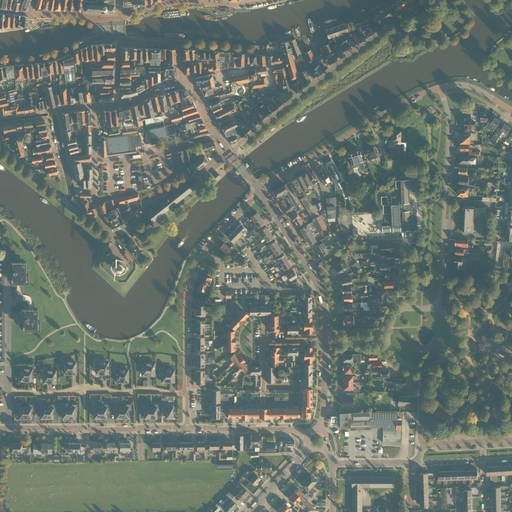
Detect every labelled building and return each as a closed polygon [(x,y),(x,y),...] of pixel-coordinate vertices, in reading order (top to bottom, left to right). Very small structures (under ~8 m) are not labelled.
[(20,0),(18,10),(25,11),(27,10),(30,0),(20,0)] [(41,9),(43,0),(37,0),(34,9),(41,9)] [(68,0),(67,10),(74,10),(75,0),(68,0)] [(77,0),(76,10),(83,11),(84,3),(84,0),(77,0)] [(400,0),(399,0),(396,3),(401,10),(406,6),(400,0)] [(97,3),(84,3),(83,11),(85,11),(100,11),(108,12),(114,12),(115,4),(97,3)] [(401,10),(396,3),(391,6),(396,13),(401,10)] [(390,6),(385,10),(390,17),(391,17),(394,15),(395,14),(390,6)] [(389,18),(390,17),(385,10),(380,14),(385,21),(385,20),(386,21),(389,19),(389,18)] [(385,21),(380,14),(374,17),(380,25),(380,24),(381,24),(384,22),(385,21)] [(360,26),(359,25),(358,25),(357,25),(356,26),(356,27),(356,28),(357,29),(354,31),(356,35),(359,32),(363,37),(364,37),(366,35),(367,34),(366,33),(368,32),(368,33),(368,32),(370,31),(368,29),(368,28),(368,27),(369,27),(370,26),(369,25),(366,21),(360,26)] [(45,22),(29,28),(30,32),(46,26),(45,22)] [(345,23),(335,27),(325,30),(328,38),(338,35),(348,32),(345,23)] [(292,52),(291,52),(292,57),(301,54),(294,39),(288,41),(292,52)] [(340,45),(345,51),(348,49),(347,49),(351,46),(346,40),(340,45)] [(281,43),(283,54),(291,52),(292,52),(288,41),(285,42),(281,43)] [(329,44),(323,46),(327,52),(332,50),(331,47),(329,44)] [(334,47),(340,55),(344,51),(339,45),(334,47)] [(333,53),(336,58),(340,55),(334,47),(333,47),(333,46),(331,47),(332,50),(334,53),(333,53)] [(122,50),(122,55),(121,59),(128,59),(128,57),(130,57),(130,55),(130,48),(129,48),(122,48),(122,50)] [(154,72),(154,73),(160,73),(160,71),(161,71),(162,71),(162,68),(161,68),(160,68),(160,49),(149,49),(149,54),(149,56),(149,61),(149,72),(154,72)] [(168,63),(168,67),(171,66),(172,66),(172,64),(176,64),(175,49),(168,49),(168,56),(168,63)] [(81,61),(80,61),(79,61),(78,50),(73,52),(74,64),(78,64),(78,68),(82,67),(81,61)] [(308,61),(315,57),(313,52),(311,53),(310,50),(304,53),(308,61)] [(285,61),(287,67),(290,80),(295,79),(299,78),(297,73),(292,57),(291,52),(283,54),(285,60),(285,61)] [(63,67),(66,83),(75,82),(72,53),(62,58),(64,67),(63,67)] [(331,63),(336,58),(333,53),(329,56),(328,55),(325,58),(328,66),(329,65),(330,65),(331,64),(331,63)] [(328,67),(322,54),(319,56),(321,59),(317,62),(318,62),(319,64),(324,71),(328,67)] [(100,67),(114,68),(115,61),(104,61),(104,59),(103,59),(103,55),(100,56),(100,60),(100,61),(100,64),(100,67)] [(256,55),(250,55),(250,66),(253,66),(253,64),(256,64),(256,66),(259,66),(259,55),(256,55)] [(274,58),(274,63),(275,63),(275,64),(284,63),(282,56),(279,57),(280,58),(274,58)] [(211,62),(212,65),(213,71),(220,70),(219,62),(219,58),(214,58),(214,60),(214,62),(211,62)] [(324,71),(319,64),(318,62),(316,63),(318,65),(312,71),(317,76),(324,71)] [(90,68),(90,76),(114,76),(114,75),(114,68),(100,67),(100,64),(95,64),(93,64),(93,68),(90,68)] [(13,66),(4,66),(5,74),(7,85),(11,84),(10,77),(14,77),(13,66)] [(171,68),(171,66),(168,67),(168,78),(170,78),(175,77),(174,76),(177,76),(176,72),(175,72),(175,69),(176,69),(176,66),(173,66),(173,68),(171,68)] [(280,74),(280,73),(282,73),(282,72),(285,71),(284,66),(276,67),(277,72),(278,72),(279,74),(280,74)] [(298,72),(297,73),(299,78),(301,77),(305,86),(311,81),(309,77),(306,71),(307,71),(306,67),(304,67),(305,70),(299,73),(298,72)] [(266,68),(257,69),(258,80),(261,80),(261,79),(260,77),(266,76),(265,73),(267,73),(266,68)] [(247,70),(249,80),(257,79),(255,69),(247,70)] [(280,73),(280,74),(279,74),(281,80),(281,81),(287,79),(285,71),(282,72),(282,73),(280,73)] [(142,84),(144,84),(145,89),(148,87),(149,86),(149,83),(148,83),(148,80),(144,79),(143,72),(140,72),(139,72),(139,73),(139,76),(139,79),(142,79),(142,84)] [(202,76),(195,77),(197,84),(213,80),(214,83),(217,83),(216,80),(215,78),(213,78),(212,74),(202,76)] [(82,84),(85,83),(89,83),(90,83),(90,86),(95,85),(94,83),(101,83),(105,83),(113,83),(113,82),(114,78),(112,78),(112,76),(113,76),(114,76),(90,76),(82,77),(82,84)] [(301,89),(305,86),(301,77),(299,78),(295,79),(297,82),(301,89)] [(137,94),(136,88),(136,87),(136,85),(139,84),(142,84),(142,79),(139,79),(133,80),(132,82),(133,84),(133,87),(130,88),(130,89),(131,96),(133,95),(137,94)] [(213,80),(197,84),(198,85),(202,91),(215,87),(214,83),(213,80)] [(293,88),(296,93),(301,89),(297,82),(292,85),(293,88)] [(136,88),(137,94),(145,89),(144,84),(142,84),(139,84),(136,85),(136,87),(136,88)] [(46,91),(50,107),(55,106),(51,89),(51,86),(45,87),(45,86),(43,86),(43,90),(43,92),(46,91)] [(204,96),(216,91),(220,90),(219,86),(215,87),(202,91),(204,96)] [(62,104),(67,104),(66,95),(66,88),(59,89),(62,104)] [(186,104),(183,97),(189,95),(185,88),(179,90),(178,90),(180,101),(181,106),(186,104)] [(42,92),(42,98),(43,102),(44,109),(50,107),(46,91),(43,92),(43,90),(42,90),(42,92)] [(174,103),(180,101),(178,90),(172,92),(174,103)] [(284,91),(281,94),(286,101),(292,96),(290,90),(285,91),(284,91)] [(224,92),(219,94),(218,95),(219,96),(218,96),(216,91),(204,96),(207,101),(219,98),(218,97),(220,96),(220,97),(225,95),(224,92)] [(10,105),(4,106),(6,112),(14,111),(14,114),(18,114),(18,113),(25,113),(24,107),(22,107),(21,104),(21,103),(20,99),(15,100),(14,94),(13,92),(8,93),(8,99),(9,103),(10,105)] [(165,94),(168,111),(174,109),(173,106),(171,107),(170,104),(173,103),(171,92),(165,93),(165,94)] [(269,100),(271,103),(276,108),(280,105),(276,99),(277,98),(276,94),(275,92),(272,94),(273,97),(269,100)] [(74,103),(75,102),(74,94),(67,95),(68,104),(72,103),(74,103)] [(165,115),(164,111),(167,110),(167,111),(168,111),(165,94),(158,95),(161,111),(161,112),(162,116),(165,115)] [(277,98),(276,99),(280,105),(286,101),(281,94),(277,98)] [(132,122),(132,125),(163,118),(162,116),(161,112),(161,111),(158,95),(151,97),(151,98),(150,98),(145,101),(144,102),(139,104),(138,104),(137,105),(131,106),(131,110),(130,110),(131,115),(132,122)] [(192,102),(189,95),(183,97),(186,104),(192,102)] [(28,102),(21,104),(22,107),(24,107),(25,113),(33,111),(32,105),(33,105),(33,102),(32,97),(28,98),(28,102)] [(263,113),(261,114),(263,117),(264,118),(270,113),(263,104),(262,101),(260,97),(258,98),(259,102),(261,106),(259,107),(263,113)] [(221,101),(220,98),(208,102),(211,108),(222,103),(223,105),(225,104),(224,102),(226,102),(225,99),(222,101),(221,101)] [(271,103),(268,105),(266,102),(265,103),(264,101),(262,101),(263,104),(270,113),(276,108),(271,103)] [(182,111),(183,113),(195,108),(192,102),(186,104),(181,106),(182,111)] [(264,118),(263,117),(261,114),(258,107),(256,102),(253,103),(257,111),(258,111),(258,112),(256,114),(260,121),(264,118)] [(223,106),(223,105),(222,103),(211,108),(214,114),(222,110),(221,107),(223,106)] [(225,109),(214,115),(217,120),(227,115),(227,114),(231,112),(232,113),(237,110),(234,105),(225,109)] [(132,122),(130,107),(117,110),(118,122),(123,122),(125,122),(125,123),(132,122)] [(173,121),(181,119),(182,119),(182,118),(183,118),(181,113),(183,113),(182,111),(177,112),(176,108),(174,109),(168,111),(172,122),(173,121)] [(195,108),(183,113),(181,113),(183,118),(198,113),(195,108)] [(255,125),(260,121),(256,114),(252,116),(251,113),(250,113),(248,110),(247,111),(248,115),(250,118),(251,117),(255,125)] [(68,113),(61,113),(63,129),(70,128),(68,113)] [(481,122),(488,123),(490,120),(487,120),(488,113),(481,113),(481,122)] [(189,122),(189,123),(202,119),(199,114),(198,114),(182,119),(181,119),(173,121),(175,126),(189,122)] [(228,115),(218,121),(221,126),(230,121),(229,117),(230,117),(232,116),(231,114),(228,115)] [(488,123),(486,126),(487,126),(494,130),(496,127),(496,126),(500,121),(494,117),(493,120),(491,118),(490,120),(488,123)] [(221,127),(224,132),(237,126),(236,124),(237,124),(236,122),(240,121),(238,118),(234,120),(234,121),(221,127)] [(186,129),(190,128),(193,128),(204,124),(202,119),(189,123),(185,124),(185,126),(179,128),(180,131),(186,129)] [(245,124),(248,130),(254,126),(251,120),(246,122),(245,120),(244,120),(243,120),(244,123),(245,124)] [(475,121),(473,121),(472,121),(471,121),(465,121),(465,127),(464,127),(464,130),(475,131),(475,132),(480,132),(480,130),(475,130),(475,128),(474,128),(475,121)] [(23,131),(22,123),(15,124),(17,133),(23,131)] [(173,124),(164,126),(165,130),(166,135),(169,135),(169,132),(175,131),(174,128),(173,124)] [(491,140),(490,140),(495,143),(496,143),(495,143),(496,141),(497,141),(499,137),(498,137),(502,130),(507,133),(510,128),(505,124),(503,126),(501,125),(498,129),(491,140)] [(4,133),(15,131),(14,125),(3,127),(4,133)] [(237,133),(242,130),(241,126),(240,125),(237,126),(224,132),(227,138),(237,133)] [(164,126),(146,129),(146,130),(147,133),(149,143),(150,144),(151,144),(162,142),(162,143),(163,145),(164,146),(171,144),(176,143),(176,142),(175,139),(174,137),(174,134),(169,135),(166,135),(165,130),(164,126)] [(193,128),(190,128),(186,129),(189,140),(191,139),(210,134),(207,129),(199,131),(194,132),(193,128)] [(186,129),(180,131),(180,132),(181,132),(183,141),(189,140),(186,129)] [(64,132),(71,155),(79,153),(75,138),(72,139),(70,131),(64,132)] [(388,146),(385,147),(388,154),(391,153),(389,146),(395,146),(396,143),(400,143),(401,131),(394,131),(393,140),(388,140),(388,146)] [(133,134),(105,138),(107,156),(111,156),(130,153),(136,152),(136,151),(135,145),(139,144),(139,146),(141,145),(139,134),(139,133),(133,134)] [(476,136),(476,133),(471,133),(471,136),(461,135),(461,139),(460,139),(460,142),(461,142),(461,143),(470,143),(470,139),(475,140),(475,136),(476,136)] [(234,135),(227,138),(230,144),(238,140),(237,139),(241,137),(240,135),(238,136),(235,138),(234,135)] [(35,141),(37,148),(38,147),(42,146),(44,146),(51,144),(49,138),(42,140),(35,141)] [(200,145),(202,151),(216,147),(213,141),(212,142),(207,143),(200,145)] [(477,155),(480,155),(481,151),(476,151),(476,146),(470,146),(470,145),(461,145),(461,147),(460,148),(460,149),(461,150),(460,151),(470,151),(470,155),(477,155)] [(369,159),(370,161),(376,159),(377,162),(381,161),(379,156),(378,154),(381,153),(380,148),(377,149),(376,146),(371,148),(372,149),(366,151),(366,152),(366,153),(366,155),(367,155),(368,159),(369,159)] [(25,151),(17,152),(18,157),(28,156),(27,151),(27,150),(27,148),(24,148),(25,151)] [(189,148),(177,152),(176,155),(177,160),(180,161),(181,166),(193,163),(189,148)] [(359,166),(361,170),(364,169),(365,168),(363,161),(361,156),(362,156),(360,151),(359,152),(359,151),(356,152),(356,153),(349,155),(349,156),(350,158),(351,161),(351,162),(352,164),(353,168),(359,166)] [(42,162),(43,162),(55,160),(53,153),(41,155),(42,162)] [(41,162),(42,162),(41,155),(37,156),(37,157),(31,158),(31,159),(30,159),(31,162),(32,163),(41,162)] [(192,175),(207,162),(204,155),(199,159),(194,163),(187,168),(192,175)] [(464,157),(460,157),(460,159),(460,160),(459,162),(460,162),(460,163),(479,163),(480,156),(464,155),(464,157)] [(45,165),(46,168),(47,168),(56,166),(55,161),(55,160),(43,162),(42,162),(41,162),(41,166),(45,165)] [(84,177),(80,162),(73,164),(77,179),(84,177)] [(331,175),(330,176),(334,184),(335,189),(334,184),(341,181),(337,172),(333,164),(332,164),(328,166),(328,167),(327,167),(331,175)] [(47,169),(47,168),(46,168),(41,169),(42,172),(47,171),(48,176),(51,176),(58,174),(56,167),(47,169)] [(323,169),(322,169),(320,169),(320,170),(318,172),(320,176),(321,180),(322,180),(324,184),(327,183),(330,181),(323,169)] [(312,170),(311,170),(309,171),(309,172),(307,173),(312,184),(318,181),(312,170)] [(305,173),(300,176),(306,188),(307,188),(308,190),(313,188),(305,173)] [(302,190),(306,188),(300,176),(296,178),(302,190)] [(87,179),(81,179),(81,187),(91,187),(91,177),(87,177),(87,179)] [(162,198),(163,198),(143,214),(145,216),(145,217),(150,223),(156,219),(166,210),(179,200),(189,192),(195,188),(187,178),(168,194),(167,193),(162,198)] [(295,194),(298,199),(305,195),(303,192),(301,189),(295,178),(288,182),(295,194)] [(387,196),(381,196),(382,205),(383,205),(383,214),(389,213),(390,216),(384,216),(382,216),(382,222),(385,222),(385,225),(382,225),(383,233),(391,233),(391,232),(393,232),(393,233),(401,232),(401,227),(403,227),(403,231),(411,230),(415,230),(418,230),(417,211),(415,211),(412,211),(413,210),(413,209),(413,204),(412,203),(410,203),(409,180),(396,180),(397,196),(391,196),(391,199),(388,199),(387,196)] [(289,215),(289,216),(296,211),(300,208),(298,204),(294,198),(285,184),(273,191),(278,201),(279,200),(284,198),(286,202),(288,201),(288,202),(289,202),(294,210),(293,210),(293,213),(289,215)] [(472,192),(472,188),(461,187),(461,188),(457,188),(457,195),(467,195),(467,191),(472,192)] [(286,202),(284,198),(279,200),(286,213),(291,211),(293,210),(294,210),(289,202),(288,202),(288,201),(286,202)] [(327,218),(334,218),(334,213),(335,212),(334,206),(333,206),(333,198),(325,198),(326,200),(326,203),(327,218)] [(111,205),(114,204),(113,200),(104,202),(98,204),(100,210),(106,209),(106,207),(105,205),(111,203),(111,205)] [(93,216),(97,215),(95,208),(91,210),(87,202),(85,203),(84,201),(80,202),(81,204),(83,210),(91,217),(93,216)] [(131,208),(132,210),(137,216),(142,213),(136,206),(135,205),(131,208)] [(486,216),(486,208),(484,207),(483,208),(475,208),(475,207),(464,206),(462,232),(474,233),(475,215),(486,216)] [(108,213),(108,212),(111,210),(110,208),(108,208),(108,207),(106,207),(106,209),(100,210),(102,215),(107,214),(108,213)] [(125,211),(127,213),(132,220),(137,216),(132,210),(131,208),(130,207),(125,211)] [(107,222),(108,222),(109,221),(117,217),(119,216),(117,213),(116,208),(113,210),(111,210),(108,212),(108,213),(107,214),(102,216),(107,222)] [(315,209),(309,213),(313,219),(312,219),(313,222),(316,227),(318,231),(326,227),(323,222),(327,220),(326,211),(319,215),(315,209)] [(300,217),(296,211),(289,216),(292,221),(293,220),(293,221),(300,217)] [(128,224),(132,220),(127,213),(123,216),(123,215),(122,216),(128,224)] [(252,219),(254,222),(260,218),(259,217),(259,216),(259,215),(258,215),(257,213),(250,217),(248,218),(250,221),(252,219)] [(119,221),(116,223),(119,229),(125,226),(127,224),(123,219),(123,220),(121,216),(118,218),(119,221)] [(117,217),(109,221),(108,222),(108,223),(113,232),(119,229),(116,223),(119,221),(118,218),(117,217)] [(300,217),(293,221),(297,227),(305,222),(304,219),(302,220),(300,217)] [(261,219),(260,218),(254,222),(255,225),(253,226),(255,229),(263,223),(262,221),(262,220),(261,219)] [(301,231),(302,234),(310,230),(310,231),(310,230),(316,227),(313,222),(310,223),(307,225),(300,229),(301,231)] [(241,224),(236,229),(242,234),(246,229),(241,224)] [(261,238),(263,236),(269,232),(269,231),(269,230),(268,229),(267,229),(266,227),(257,232),(261,238)] [(236,229),(232,233),(237,238),(242,234),(236,229)] [(310,230),(302,234),(304,238),(305,238),(306,239),(315,234),(313,232),(312,233),(310,230),(310,231),(310,230)] [(269,232),(263,236),(261,238),(259,239),(261,242),(256,245),(259,249),(268,243),(267,241),(273,237),(271,235),(271,234),(271,233),(270,233),(269,232)] [(233,243),(235,240),(237,242),(237,243),(240,247),(239,248),(243,252),(247,248),(246,246),(243,244),(237,238),(232,233),(228,237),(233,243)] [(316,236),(315,234),(306,239),(309,245),(316,241),(314,237),(316,236)] [(315,247),(318,252),(326,247),(324,243),(326,242),(324,239),(316,243),(317,246),(315,247)] [(136,251),(139,248),(132,240),(127,244),(133,252),(135,250),(136,251)] [(343,245),(339,240),(334,243),(337,249),(343,245)] [(270,248),(272,250),(278,246),(278,245),(278,244),(277,243),(276,243),(275,241),(266,246),(267,247),(266,247),(267,249),(267,248),(268,249),(270,248)] [(229,252),(233,248),(229,244),(227,246),(223,243),(219,247),(225,253),(227,251),(229,252)] [(391,250),(394,249),(395,249),(395,245),(394,245),(394,244),(380,245),(380,253),(386,253),(386,250),(391,250)] [(329,245),(326,247),(318,252),(320,257),(330,252),(328,249),(330,248),(329,245)] [(266,264),(267,263),(271,261),(270,259),(282,251),(280,249),(280,248),(280,247),(279,247),(278,246),(272,250),(274,253),(271,254),(272,255),(264,260),(266,264)] [(133,260),(125,250),(124,251),(125,253),(123,254),(128,261),(130,259),(131,261),(133,260)] [(232,256),(235,259),(240,254),(237,250),(232,256)] [(279,262),(281,264),(287,260),(287,259),(287,258),(286,257),(285,257),(284,255),(275,260),(276,261),(275,261),(276,262),(277,263),(279,262)] [(454,263),(455,263),(455,268),(457,268),(456,271),(465,272),(466,266),(461,266),(461,264),(465,264),(466,258),(466,257),(454,256),(454,263)] [(345,263),(348,261),(346,258),(343,259),(340,261),(337,263),(338,263),(335,265),(337,267),(335,268),(334,269),(338,274),(339,273),(348,267),(345,263)] [(287,260),(281,264),(283,267),(280,269),(283,273),(288,271),(286,268),(291,266),(289,264),(289,263),(289,262),(288,261),(287,260)] [(122,262),(121,262),(118,261),(117,261),(115,263),(114,263),(114,264),(113,267),(113,268),(115,270),(115,271),(116,271),(119,272),(120,272),(122,270),(123,270),(123,269),(124,266),(124,265),(122,263),(122,262)] [(356,261),(350,265),(354,270),(361,268),(356,261)] [(11,283),(28,283),(28,275),(26,275),(26,262),(8,262),(8,271),(11,271),(11,283)] [(290,281),(297,277),(293,271),(289,273),(289,272),(286,274),(284,275),(281,277),(283,280),(288,278),(290,281)] [(209,288),(211,278),(204,277),(203,281),(204,281),(204,283),(200,282),(199,287),(198,287),(198,289),(199,289),(198,290),(204,292),(205,287),(209,288)] [(351,282),(358,281),(358,278),(350,280),(350,277),(340,279),(340,280),(340,283),(341,283),(342,286),(351,283),(351,282)] [(373,297),(373,295),(368,296),(368,300),(377,299),(377,303),(386,303),(386,302),(386,300),(386,299),(385,297),(373,297)] [(196,307),(196,309),(210,310),(210,308),(205,308),(205,303),(205,301),(199,301),(199,303),(196,303),(196,304),(195,306),(196,307)] [(369,314),(379,314),(378,313),(379,312),(379,311),(378,310),(378,309),(378,306),(374,306),(369,307),(369,306),(367,306),(367,302),(360,302),(360,307),(363,307),(363,309),(364,309),(364,311),(369,310),(369,314)] [(237,309),(236,310),(245,319),(248,315),(243,310),(241,312),(237,309)] [(38,322),(38,310),(20,310),(20,318),(23,318),(23,330),(40,330),(40,322),(38,322)] [(238,315),(236,317),(242,323),(245,319),(236,310),(234,311),(238,315)] [(356,318),(360,318),(360,312),(353,313),(353,315),(343,316),(343,320),(342,321),(342,323),(343,324),(343,325),(353,324),(353,317),(355,316),(356,318)] [(238,327),(242,323),(236,317),(234,319),(230,316),(229,317),(238,326),(238,327)] [(238,326),(229,317),(227,319),(231,322),(229,324),(235,330),(238,326)] [(228,363),(229,365),(238,355),(235,352),(229,358),(231,360),(228,363)] [(352,362),(352,360),(352,359),(357,358),(357,362),(360,362),(360,354),(343,355),(343,356),(343,358),(343,362),(352,362)] [(234,363),(236,365),(242,359),(239,355),(238,355),(229,365),(231,366),(234,363)] [(246,362),(242,359),(236,365),(238,367),(235,370),(236,372),(245,363),(246,362)] [(370,365),(373,365),(373,367),(381,367),(382,366),(382,364),(381,363),(380,361),(373,362),(369,362),(369,361),(367,361),(368,370),(370,370),(370,365)] [(64,374),(68,374),(72,374),(76,374),(76,362),(64,362),(64,374)] [(96,374),(100,374),(104,374),(108,374),(108,362),(96,362),(96,374)] [(249,366),(245,363),(236,372),(238,373),(241,370),(243,372),(249,366)] [(351,374),(351,365),(353,365),(353,363),(347,363),(347,365),(343,365),(343,370),(343,374),(351,374)] [(146,376),(150,376),(154,376),(154,364),(142,364),(142,376),(146,376)] [(32,381),(32,369),(21,369),(21,381),(24,381),(29,381),(32,381)] [(128,382),(128,370),(116,370),(116,382),(120,382),(124,382),(128,382)] [(162,370),(162,382),(166,382),(170,382),(174,382),(174,370),(162,370)] [(44,383),(47,383),(52,383),(55,383),(55,371),(44,371),(44,383)] [(393,379),(391,379),(391,382),(395,382),(395,386),(396,386),(396,390),(401,389),(401,386),(404,386),(404,379),(393,379)] [(352,383),(343,383),(343,390),(352,390),(352,389),(353,389),(353,392),(359,392),(359,390),(356,390),(356,387),(352,387),(352,383)] [(393,393),(393,396),(396,397),(395,401),(398,401),(398,404),(409,405),(410,397),(399,396),(399,393),(393,393)] [(352,398),(355,398),(355,394),(348,394),(348,397),(342,397),(342,406),(352,406),(352,398)] [(161,398),(161,403),(163,403),(163,411),(166,411),(166,414),(166,418),(168,418),(168,419),(172,419),(172,413),(173,413),(173,408),(172,408),(172,407),(168,407),(168,403),(168,398),(164,398),(161,398)] [(47,407),(43,407),(43,403),(37,403),(37,411),(40,411),(40,414),(41,414),(41,418),(43,418),(43,419),(47,419),(47,407)] [(68,419),(68,407),(65,407),(65,403),(59,403),(59,411),(62,411),(62,414),(62,418),(65,418),(65,419),(68,419)] [(22,404),(16,404),(16,411),(19,411),(19,414),(19,418),(21,418),(21,419),(25,419),(25,407),(22,407),(22,404)] [(25,407),(25,419),(29,419),(29,418),(31,418),(31,414),(32,414),(32,411),(35,411),(35,404),(29,404),(29,407),(25,407)] [(47,407),(47,419),(51,419),(51,418),(53,418),(53,414),(53,411),(56,411),(56,404),(50,404),(50,407),(47,407)] [(68,407),(68,419),(72,419),(72,418),(74,418),(74,414),(75,414),(75,411),(78,411),(78,404),(72,404),(72,407),(68,407)] [(100,419),(100,407),(97,407),(97,404),(91,404),(91,411),(94,411),(94,414),(94,418),(97,418),(97,419),(100,419)] [(100,407),(100,419),(104,419),(104,418),(106,418),(106,414),(107,414),(107,411),(110,411),(110,404),(104,404),(104,407),(100,407)] [(122,419),(122,407),(118,407),(118,404),(112,404),(112,411),(116,411),(116,414),(116,418),(118,418),(118,419),(122,419)] [(122,407),(122,419),(126,419),(126,418),(128,418),(128,414),(128,411),(132,411),(132,404),(126,404),(126,407),(122,407)] [(150,419),(150,407),(147,407),(147,404),(141,404),(141,411),(144,411),(144,414),(144,418),(147,418),(147,419),(150,419)] [(150,407),(150,419),(154,419),(154,418),(157,418),(157,414),(157,411),(160,411),(160,404),(154,404),(154,407),(150,407)] [(228,408),(228,418),(233,418),(239,418),(244,418),(250,418),(255,418),(261,418),(263,418),(265,418),(266,418),(272,418),(277,418),(283,418),(288,418),(293,418),(299,418),(299,408),(293,408),(288,408),(283,408),(277,408),(272,408),(266,408),(265,408),(263,408),(261,408),(255,408),(250,408),(244,408),(239,408),(233,408),(228,408)] [(369,412),(339,413),(339,428),(340,428),(370,427),(383,427),(382,442),(384,444),(401,444),(401,437),(401,429),(400,429),(401,420),(402,412),(396,412),(369,412)] [(247,436),(248,448),(252,448),(252,444),(254,444),(254,443),(262,443),(262,437),(254,437),(253,436),(247,436)] [(294,446),(294,440),(290,440),(290,439),(279,439),(279,444),(282,444),(282,443),(284,443),(284,447),(289,447),(289,446),(294,446)] [(195,454),(196,454),(196,453),(204,453),(204,459),(207,459),(207,451),(204,451),(204,442),(197,442),(197,450),(195,450),(195,454)] [(77,461),(84,461),(84,447),(80,447),(80,443),(64,443),(64,448),(68,448),(69,448),(69,452),(76,452),(77,461)] [(100,450),(100,453),(104,453),(104,445),(101,445),(101,443),(93,443),(93,450),(100,450)] [(114,453),(118,453),(118,447),(115,447),(115,443),(106,443),(106,450),(114,450),(114,453)] [(130,443),(120,443),(120,451),(120,455),(127,455),(127,458),(133,458),(133,450),(130,450),(130,443)] [(166,443),(166,450),(173,449),(173,458),(177,458),(177,454),(177,449),(175,449),(175,443),(166,443)] [(22,444),(11,444),(11,452),(12,452),(12,454),(15,454),(15,452),(22,452),(22,451),(26,451),(26,454),(30,454),(30,447),(26,447),(26,448),(22,448),(22,444)] [(33,444),(33,453),(33,454),(52,454),(52,445),(48,445),(48,444),(33,444)] [(258,482),(261,479),(257,475),(258,473),(255,470),(254,470),(248,476),(251,479),(250,480),(255,485),(255,484),(256,485),(258,482)] [(445,480),(445,471),(438,471),(438,480),(437,480),(437,484),(439,484),(439,480),(443,480),(445,480)] [(445,471),(445,480),(443,480),(444,484),(446,484),(446,480),(450,480),(452,480),(451,471),(445,471)] [(464,471),(458,471),(458,479),(456,479),(456,483),(459,483),(459,479),(463,479),(464,479),(464,471)] [(469,479),(471,479),(471,471),(464,471),(464,479),(463,479),(463,483),(465,483),(465,479),(469,479)] [(477,471),(471,471),(471,479),(469,479),(469,483),(472,483),(472,479),(478,479),(477,471)] [(316,481),(316,480),(311,475),(306,480),(312,485),(317,489),(320,490),(320,484),(316,484),(316,481)] [(353,487),(353,509),(362,509),(362,498),(363,498),(363,487),(394,487),(394,477),(352,477),(352,487),(353,487)] [(306,480),(306,479),(302,484),(307,489),(306,490),(313,496),(316,493),(316,491),(311,487),(312,485),(306,480)] [(419,480),(420,487),(428,486),(428,488),(432,488),(432,486),(428,486),(428,481),(428,480),(419,480)] [(241,489),(240,488),(240,489),(239,488),(237,490),(240,492),(239,493),(245,498),(248,494),(247,493),(249,492),(246,489),(245,490),(244,489),(244,488),(243,486),(241,489)] [(428,488),(428,486),(420,487),(420,493),(428,493),(428,495),(432,494),(432,492),(428,492),(428,488)] [(242,501),(245,498),(239,493),(240,492),(237,490),(234,488),(232,490),(235,493),(233,495),(234,496),(235,497),(236,497),(238,498),(237,499),(240,502),(241,500),(242,501)] [(298,489),(297,490),(296,490),(295,491),(295,492),(294,494),(304,504),(306,501),(302,498),(305,495),(298,489)] [(463,491),(464,495),(464,497),(472,497),(472,490),(463,490),(463,489),(459,489),(459,491),(463,491)] [(420,500),(428,499),(428,501),(432,501),(432,499),(428,499),(428,495),(428,493),(420,493),(420,500)] [(231,500),(232,498),(228,494),(226,496),(228,498),(224,502),(233,510),(236,507),(236,506),(237,505),(234,502),(233,503),(232,501),(232,500),(232,501),(231,500)] [(294,494),(292,496),(291,496),(290,497),(290,498),(289,499),(296,505),(298,502),(302,506),(304,504),(294,494)] [(472,503),(472,497),(464,497),(464,495),(459,495),(460,497),(464,497),(464,502),(464,503),(472,503)] [(420,500),(420,506),(423,506),(423,508),(433,507),(433,504),(429,504),(428,501),(428,499),(420,500)] [(304,504),(309,509),(310,509),(313,506),(307,501),(304,504)] [(231,511),(233,510),(224,502),(222,504),(224,506),(221,508),(223,510),(224,509),(226,511),(225,511),(231,511)] [(464,504),(464,508),(464,510),(472,510),(472,503),(464,503),(464,502),(460,502),(460,504),(464,504)] [(281,507),(286,511),(288,511),(292,509),(285,503),(284,504),(283,505),(282,506),(281,507)]
